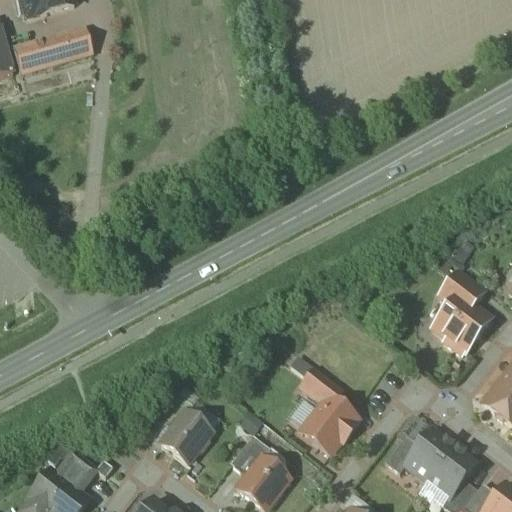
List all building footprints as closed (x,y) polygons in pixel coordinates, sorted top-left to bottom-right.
[(72,0),(19,0),(16,1),(23,26),(76,13),(72,0)] [(86,33),(15,54),(23,83),(95,61),(86,33)] [(0,83),(12,80),(0,37),(0,83)] [(484,298),(457,278),(439,301),(451,310),(458,301),(473,313),(484,298)] [(473,313),(458,301),(451,310),(433,334),(446,344),(443,347),(462,362),(465,358),(465,359),(491,326),(473,313)] [(511,372),(502,386),(499,386),(493,394),(494,397),(483,410),(495,419),(495,422),(502,427),(505,427),(511,432),(511,372)] [(343,396),(315,374),(300,393),(322,410),(328,403),(334,408),(343,396)] [(179,401),(160,426),(173,436),(186,419),(187,420),(193,412),(179,401)] [(334,408),(328,403),(322,410),(305,434),(316,442),(312,447),(330,461),(340,447),(342,449),(355,432),(353,430),(357,426),(334,408)] [(246,416),(239,427),(253,436),(260,426),(246,416)] [(187,420),(186,419),(173,436),(162,450),(187,470),(197,458),(201,458),(207,449),(207,445),(212,439),(187,420)] [(432,436),(412,421),(396,442),(402,446),(406,442),(419,453),(432,436)] [(419,453),(404,472),(406,472),(427,489),(455,452),(449,447),(448,448),(432,436),(419,453)] [(253,442),(231,471),(247,483),(262,464),(263,465),(270,455),(253,442)] [(419,453),(406,442),(402,446),(385,469),(400,480),(406,472),(404,472),(419,453)] [(455,452),(427,489),(448,505),(449,506),(464,487),(476,470),(460,458),(461,457),(455,452)] [(96,476),(72,458),(61,473),(85,491),(96,476)] [(263,465),(262,464),(247,483),(237,496),(258,511),(269,511),(289,486),(263,465)] [(51,475),(29,503),(30,504),(24,511),(84,511),(90,505),(80,497),(85,491),(61,473),(56,479),(51,475)] [(465,511),(477,497),(464,487),(449,506),(448,505),(442,511),(465,511)] [(477,497),(465,511),(488,511),(497,501),(483,490),(477,497)] [(511,511),(511,495),(505,490),(497,501),(488,511),(511,511)]
